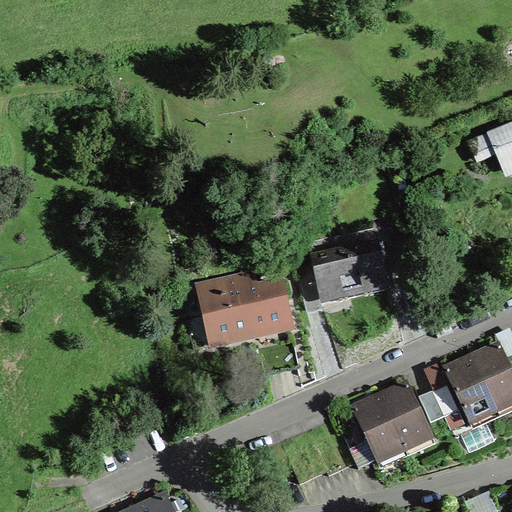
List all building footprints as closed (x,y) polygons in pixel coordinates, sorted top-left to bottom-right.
[(511,127),(471,145),(478,162),(499,154),(505,169),(511,165),(511,127)] [(313,262),(321,298),(387,283),(378,242),(312,257),(313,262)] [(321,298),(313,262),(296,266),(306,310),(323,307),(321,298)] [(416,278),(402,282),(410,310),(424,306),(416,278)] [(214,346),(291,328),(281,284),(236,295),(233,280),(200,288),(207,316),(214,346)] [(195,350),(214,346),(207,316),(188,320),(195,350)] [(298,362),(291,333),(257,341),(264,370),(298,362)] [(496,410),(511,402),(511,370),(501,346),(473,359),(496,410)] [(496,410),(473,359),(446,371),(469,422),(496,410)] [(408,385),(381,397),(405,448),(432,435),(408,385)] [(433,391),(419,398),(431,423),(445,417),(433,391)] [(354,410),(377,461),(405,448),(381,397),(354,410)] [(344,436),(330,442),(343,470),(357,463),(347,442),(344,436)] [(347,442),(357,463),(359,469),(373,463),(360,436),(347,442)] [(330,442),(316,448),(327,472),(329,476),(343,470),(330,442)] [(315,445),(301,451),(314,478),(327,472),(316,448),(315,445)] [(301,451),(287,457),(300,484),(314,478),(301,451)] [(172,511),(165,497),(138,510),(138,511),(172,511)]
